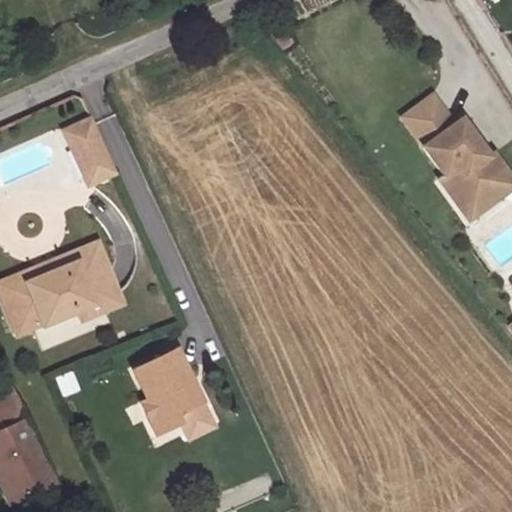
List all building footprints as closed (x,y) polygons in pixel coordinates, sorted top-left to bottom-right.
[(429,94),(398,117),(419,145),(419,146),(440,174),(435,178),(465,219),(511,184),(511,181),(490,151),(485,155),(458,117),(450,123),(429,94)] [(116,173),(91,118),(62,132),(88,186),(116,173)] [(41,263),(45,272),(79,257),(99,302),(80,310),(83,319),(125,300),(99,238),(41,263)] [(80,310),(99,302),(79,257),(45,272),(26,280),(47,325),(80,310)] [(209,418),(181,355),(136,375),(150,405),(145,407),(159,441),(209,418)] [(71,370),(52,378),(60,399),(79,391),(71,370)] [(53,484),(9,392),(0,396),(0,476),(12,503),(53,484)]
